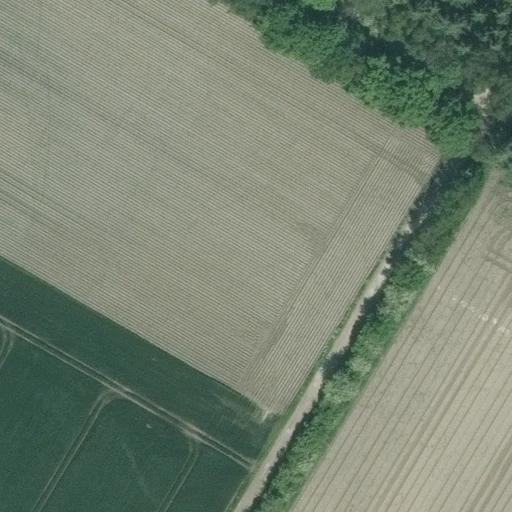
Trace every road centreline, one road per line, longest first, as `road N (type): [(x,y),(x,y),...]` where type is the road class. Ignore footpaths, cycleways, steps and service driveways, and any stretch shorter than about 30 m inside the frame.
road 1 (track): [(241,511),(495,95)]
road 2 (track): [(335,0),(511,104)]
